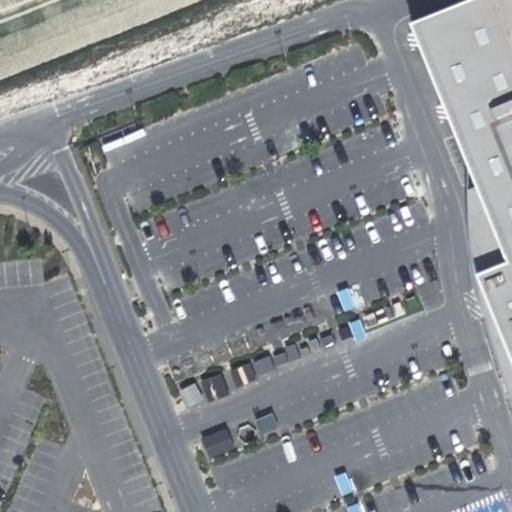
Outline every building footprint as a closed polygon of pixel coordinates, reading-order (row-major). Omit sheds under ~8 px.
[(511,0),(474,0),(412,25),(469,166),(509,264),(478,276),(511,358),(511,0)] [(511,358),(478,276),(509,264),(469,166),(468,203),(471,239),(477,284),(483,310),(504,379),(509,393),(511,403),(511,358)] [(349,289),(338,293),(345,311),(356,307),(349,289)] [(360,320),(350,324),(357,342),(367,338),(360,320)] [(182,389),(189,406),(202,400),(195,383),(182,389)] [(201,437),(210,458),(235,448),(226,427),(201,437)] [(336,477),(343,496),(354,492),(346,473),(336,477)]
